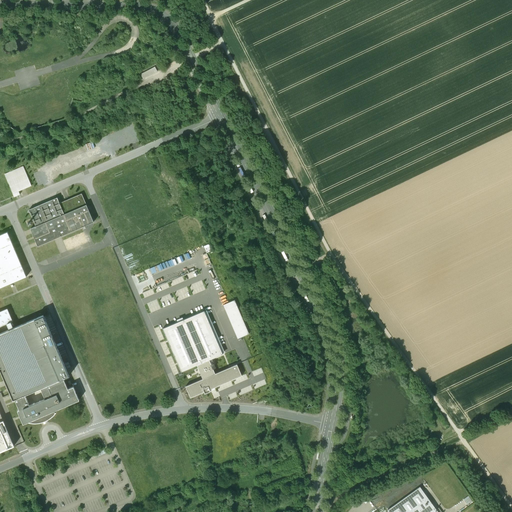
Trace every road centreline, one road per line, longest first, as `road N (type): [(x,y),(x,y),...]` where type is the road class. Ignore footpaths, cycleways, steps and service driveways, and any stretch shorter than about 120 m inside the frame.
road 1 (track): [(511,509),(329,253),(203,0)]
road 2 (unclassified): [(330,424),(341,369),(326,315),(180,31),(158,10),(136,6)]
road 3 (unclassified): [(136,6),(172,31),(318,315),(333,360),(330,424)]
road 4 (unclassified): [(330,424),(257,409),(142,414),(0,468)]
road 5 (track): [(0,144),(61,125),(222,43)]
road 6 (track): [(463,441),(346,493),(327,511)]
road 7 (unclassified): [(136,6),(0,4)]
